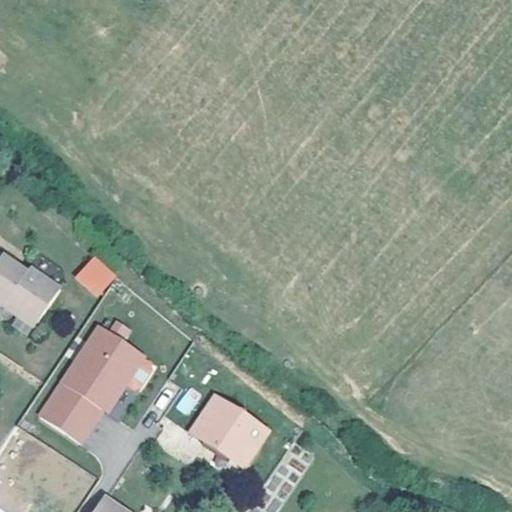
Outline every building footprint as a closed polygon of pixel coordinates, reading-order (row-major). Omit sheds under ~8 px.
[(30,194),(13,210),(100,297),(115,281),(30,194)] [(13,308),(40,327),(65,297),(31,272),(28,276),(7,261),(0,270),(0,304),(10,312),(13,308)] [(13,308),(10,312),(37,332),(40,327),(13,308)] [(39,420),(78,447),(101,414),(106,417),(126,388),(144,362),(100,331),(39,420)] [(144,362),(126,388),(138,396),(145,395),(157,377),(156,370),(144,362)] [(265,441),(214,403),(188,439),(240,476),(265,441)] [(83,451),(106,417),(101,414),(78,447),(83,451)] [(118,511),(103,502),(96,511),(118,511)]
